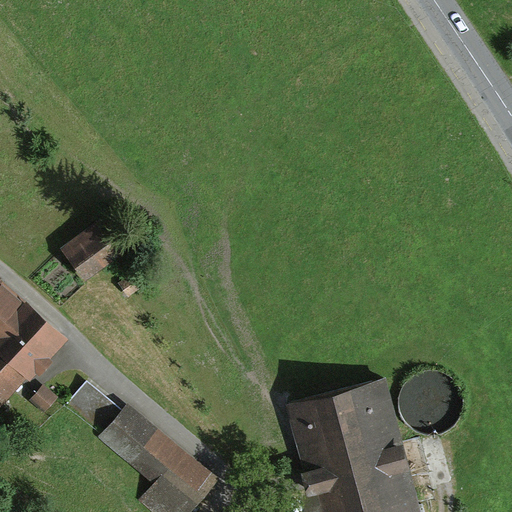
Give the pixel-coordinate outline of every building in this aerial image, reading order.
[(103,221),(64,249),(86,279),(126,251),(103,221)] [(0,407),(34,371),(40,377),(53,363),(48,359),(65,342),(1,282),(0,283),(0,407)] [(441,431),(451,425),(458,417),(461,406),(461,395),(457,385),(451,378),(443,372),(434,370),(424,370),(415,373),(407,379),(401,387),(398,396),(399,407),(403,418),(410,426),(419,431),(430,433),(441,431)] [(420,511),(384,380),(288,406),(306,471),(299,473),(305,496),(316,493),(321,511),(420,511)] [(103,432),(123,410),(89,381),(70,402),(103,432)] [(142,499),(156,511),(185,511),(215,479),(128,404),(101,435),(156,482),(142,499)]
